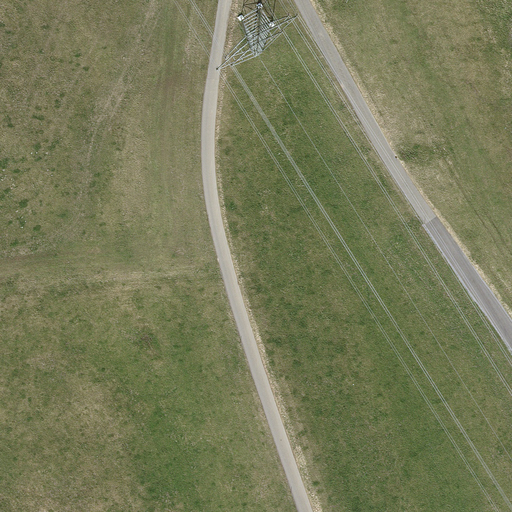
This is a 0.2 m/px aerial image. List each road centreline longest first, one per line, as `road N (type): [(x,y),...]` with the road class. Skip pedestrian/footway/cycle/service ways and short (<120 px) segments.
road 1 (track): [(225,0),(209,101),(211,186),(225,264),(304,511)]
road 2 (residential): [(300,0),(394,169),(511,337)]
